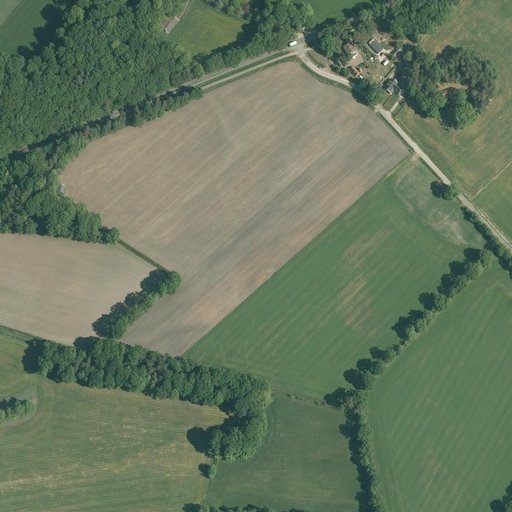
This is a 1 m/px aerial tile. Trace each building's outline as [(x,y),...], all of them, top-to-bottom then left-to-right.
[(160,27),(169,34),(179,23),(169,14),(166,17),(168,18),(160,27)] [(375,42),(370,46),(377,55),(382,50),(375,42)] [(405,43),(401,46),(406,51),(410,48),(405,43)] [(348,56),(355,52),(351,44),(344,48),(347,53),(343,55),(344,58),(348,56)] [(396,49),(397,50),(391,55),(395,59),(400,54),(401,54),(404,50),(400,46),(396,49)] [(409,68),(406,65),(405,66),(400,70),(404,73),(409,68)] [(360,74),(353,67),(349,71),(356,77),(360,74)] [(391,80),(385,89),(392,94),(394,92),(399,95),(403,90),(398,86),(398,85),(391,80)] [(443,99),(456,96),(454,89),(441,93),(443,99)] [(467,97),(478,102),(480,98),(481,94),(473,90),(472,93),(470,91),(467,97)] [(65,187),(57,185),(54,197),(62,199),(65,187)] [(124,366),(134,368),(135,362),(133,361),(133,360),(130,359),(130,362),(125,361),(124,366)]
